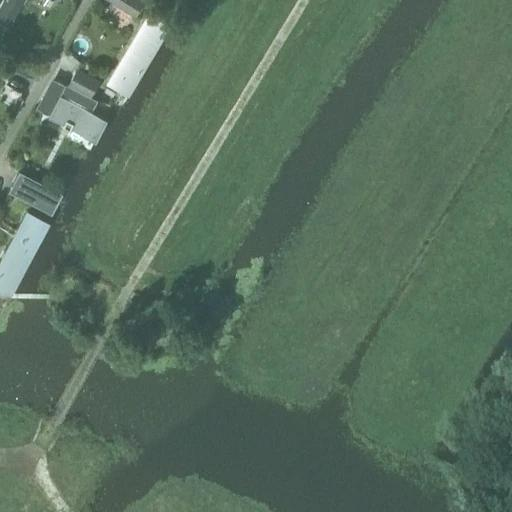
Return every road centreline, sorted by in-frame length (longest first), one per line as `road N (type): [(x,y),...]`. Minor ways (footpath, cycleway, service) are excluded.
road 1 (track): [(305,0),(28,462)]
road 2 (unclassified): [(0,150),(82,0)]
